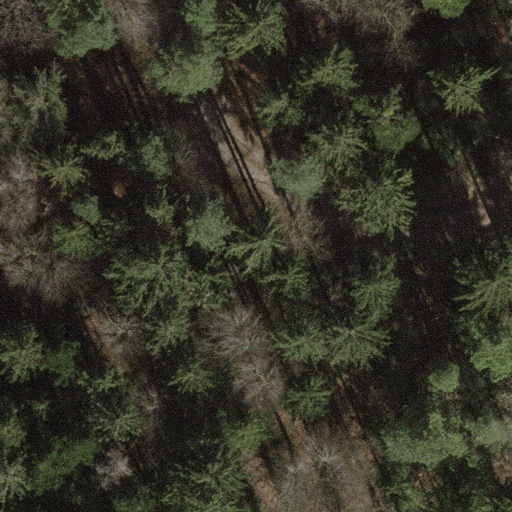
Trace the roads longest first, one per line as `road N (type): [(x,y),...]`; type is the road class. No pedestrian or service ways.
road 1 (track): [(511,192),(408,223),(307,196),(200,107),(158,0)]
road 2 (track): [(200,107),(261,414),(227,500),(214,511)]
